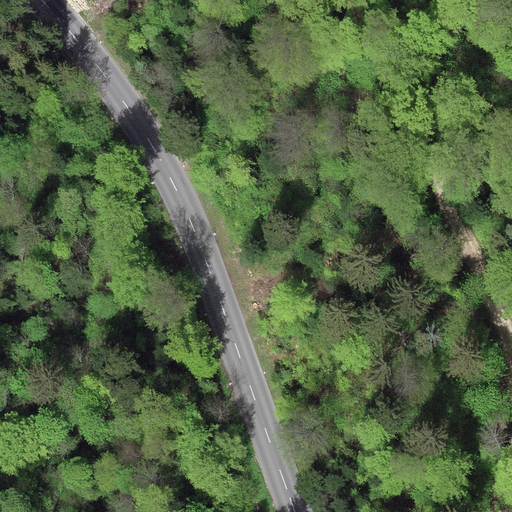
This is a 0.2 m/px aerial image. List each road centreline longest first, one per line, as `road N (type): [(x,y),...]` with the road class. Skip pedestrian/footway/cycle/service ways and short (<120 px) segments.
road 1 (tertiary): [(43,0),(121,97),(182,200),(295,511)]
road 2 (track): [(511,352),(350,0)]
